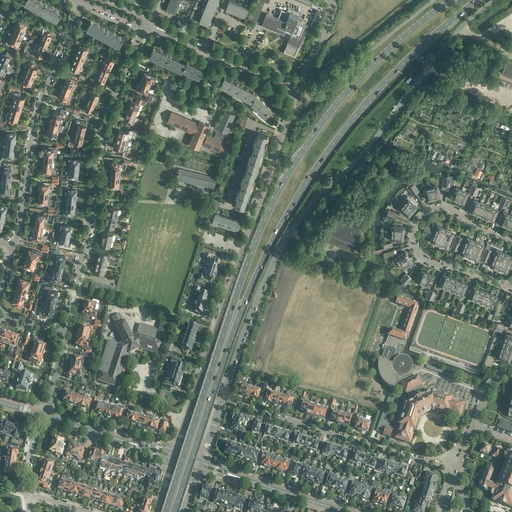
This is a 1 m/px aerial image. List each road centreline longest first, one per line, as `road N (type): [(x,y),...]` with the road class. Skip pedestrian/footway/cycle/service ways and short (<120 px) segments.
road 1 (primary): [(175,511),(236,322),(303,185),(383,82),(477,0)]
road 2 (primary): [(451,0),(345,93),(269,206),(165,511)]
road 3 (unclassified): [(222,400),(261,288),(294,225),(355,162),(461,27)]
road 4 (residential): [(64,336),(97,149),(145,29)]
road 5 (residential): [(196,391),(292,91)]
road 6 (residential): [(13,247),(34,117),(81,2)]
road 7 (residential): [(222,400),(457,471)]
road 8 (residential): [(511,243),(455,210),(434,208),(414,226),(413,243),(425,260),(504,284)]
